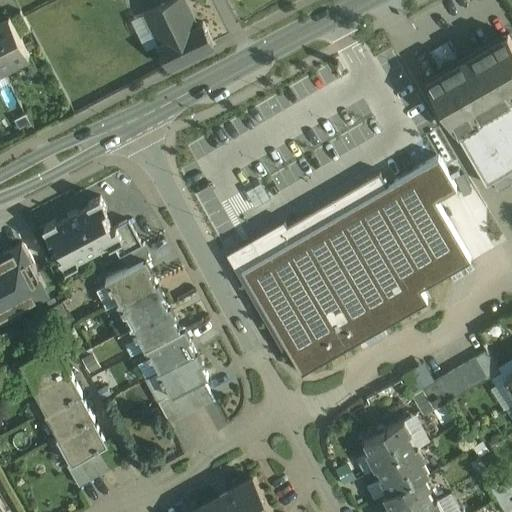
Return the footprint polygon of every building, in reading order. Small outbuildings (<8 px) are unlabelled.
[(197,26),(184,0),(143,0),(135,4),(130,7),(148,44),(157,39),(160,44),(158,45),(169,68),(214,46),(203,23),(197,26)] [(31,32),(20,11),(10,17),(20,37),(31,32)] [(10,17),(0,21),(0,63),(3,69),(30,54),(20,37),(10,17)] [(511,40),(508,34),(427,82),(455,130),(468,122),(511,96),(511,40)] [(511,96),(468,122),(455,130),(487,185),(493,182),(511,170),(511,96)] [(436,199),(457,186),(439,155),(389,185),(380,171),(253,245),(261,259),(243,270),(303,374),(428,301),(421,289),(471,260),(436,199)] [(511,170),(493,182),(498,192),(511,184),(511,170)] [(90,207),(80,212),(79,210),(68,216),(69,218),(58,224),(56,220),(44,227),(51,239),(54,237),(64,255),(60,257),(67,269),(79,262),(77,259),(109,242),(111,245),(114,244),(123,239),(117,227),(113,229),(104,211),(107,209),(101,196),(89,203),(90,207)] [(142,245),(129,220),(117,227),(123,239),(114,244),(121,256),(122,256),(142,245)] [(142,245),(122,256),(128,268),(144,259),(145,260),(150,257),(143,244),(142,245)] [(2,255),(0,256),(0,284),(14,276),(2,255)] [(128,268),(106,279),(108,284),(113,293),(115,291),(120,302),(157,283),(145,260),(144,259),(128,268)] [(157,283),(120,302),(118,303),(119,304),(125,316),(127,315),(133,325),(131,326),(131,327),(169,307),(157,283)] [(113,293),(108,284),(97,290),(107,310),(119,304),(118,303),(120,302),(115,291),(113,293)] [(169,307),(131,327),(137,339),(140,338),(146,349),(181,330),(181,329),(169,307)] [(181,330),(146,349),(152,361),(155,360),(160,371),(158,372),(196,352),(183,328),(181,329),(181,330)] [(56,342),(21,362),(35,387),(68,368),(70,367),(56,342)] [(488,351),(476,358),(489,379),(500,372),(488,351)] [(196,352),(158,372),(165,385),(167,384),(172,394),(173,395),(181,390),(192,385),(203,378),(204,379),(209,377),(196,352)] [(489,379),(476,358),(466,364),(478,385),(489,379)] [(478,385),(466,364),(456,370),(468,391),(478,385)] [(35,387),(34,388),(48,412),(81,393),(82,393),(68,368),(35,387)] [(468,391),(456,370),(446,376),(458,397),(468,391)] [(458,397),(446,376),(435,382),(447,403),(458,397)] [(204,379),(203,378),(192,385),(203,406),(214,400),(204,379)] [(447,403),(435,382),(424,388),(436,409),(447,403)] [(203,406),(192,385),(181,390),(192,412),(203,406)] [(192,412),(181,390),(173,395),(172,394),(170,395),(182,417),(192,412)] [(48,412),(46,413),(60,437),(93,419),(95,418),(81,393),(48,412)] [(182,417),(170,395),(159,402),(170,423),(182,417)] [(60,437),(58,438),(72,463),(79,459),(89,453),(100,447),(107,443),(93,419),(60,437)] [(405,419),(365,441),(370,450),(367,451),(376,469),(379,467),(378,467),(417,447),(416,446),(410,434),(412,432),(405,419)] [(122,462),(111,441),(107,443),(100,447),(111,468),(122,462)] [(417,447),(378,467),(379,467),(383,475),(380,477),(389,492),(389,493),(425,474),(430,472),(423,459),(426,458),(419,444),(416,446),(417,447)] [(111,468),(100,447),(89,453),(101,474),(111,468)] [(101,474),(89,453),(79,459),(91,480),(101,474)] [(91,480),(79,459),(72,463),(68,465),(79,486),(91,480)] [(425,474),(389,493),(389,492),(384,495),(389,504),(386,505),(390,511),(412,511),(435,500),(435,499),(429,488),(432,486),(425,474)] [(272,511),(253,478),(194,511),(272,511)] [(435,500),(412,511),(443,511),(445,511),(438,498),(435,499),(435,500)]
